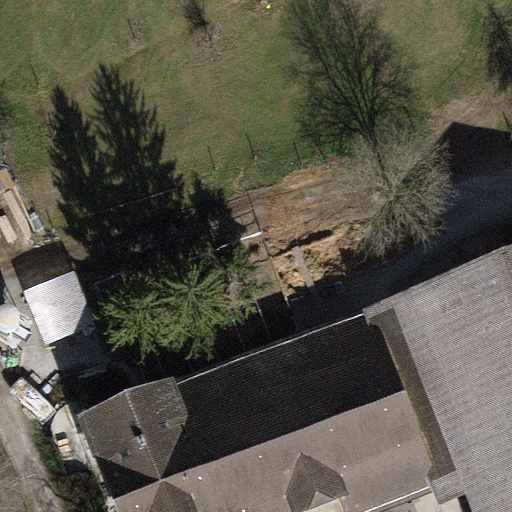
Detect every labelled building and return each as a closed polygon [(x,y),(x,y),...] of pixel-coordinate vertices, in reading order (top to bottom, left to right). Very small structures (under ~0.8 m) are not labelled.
[(511,511),(511,268),(405,310),(482,511),(511,511)] [(24,295),(46,348),(96,327),(73,274),(24,295)] [(362,511),(382,505),(429,486),(366,324),(170,399),(213,511),(253,511),(296,496),(302,511),(362,511)] [(213,511),(170,399),(168,395),(87,426),(103,468),(106,467),(123,511),(213,511)] [(10,486),(0,465),(0,511),(24,511),(13,485),(10,486)]
